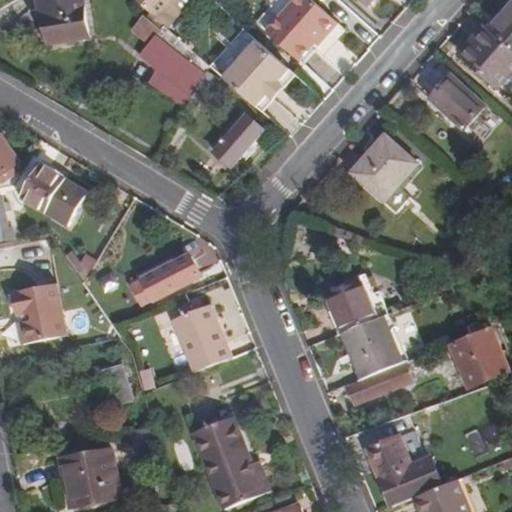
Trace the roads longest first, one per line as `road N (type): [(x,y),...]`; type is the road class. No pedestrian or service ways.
road 1 (residential): [(234,241),(451,0)]
road 2 (residential): [(344,511),(234,241)]
road 3 (residential): [(234,241),(0,93)]
